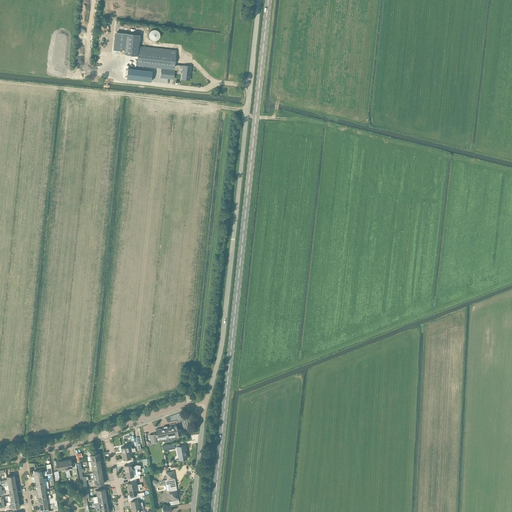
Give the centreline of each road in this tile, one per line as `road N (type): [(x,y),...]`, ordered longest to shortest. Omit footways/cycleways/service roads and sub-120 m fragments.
road 1 (secondary): [(213,511),(268,0)]
road 2 (unclassified): [(206,407),(259,0)]
